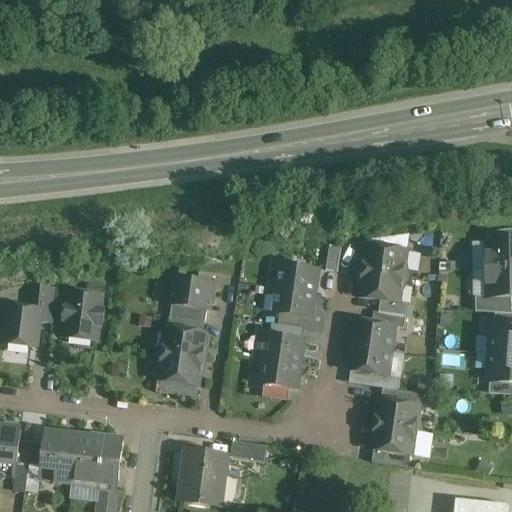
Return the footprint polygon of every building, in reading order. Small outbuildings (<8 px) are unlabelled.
[(511,243),(486,244),(487,273),(511,272),(511,243)] [(341,250),(329,248),(325,272),(337,274),(341,250)] [(407,254),(365,248),(361,274),(403,280),(407,254)] [(317,273),(279,267),(277,284),(276,291),(314,297),(317,273)] [(511,272),(487,273),(487,299),(487,301),(511,300),(511,272)] [(403,280),(361,274),(358,299),(380,303),(399,306),(399,305),(403,280)] [(214,287),(172,281),(168,307),(172,308),(207,313),(210,313),(214,287)] [(55,291),(42,289),(39,313),(41,313),(39,324),(51,326),(55,291)] [(314,297),(276,291),(275,298),(272,315),(310,320),(314,297)] [(101,299),(70,295),(68,308),(66,308),(64,323),(66,324),(64,340),(96,343),(98,327),(102,328),(104,312),(100,312),(101,299)] [(511,300),(487,301),(487,299),(475,300),(476,314),(495,316),(511,317),(511,300)] [(399,306),(380,303),(378,315),(405,319),(407,306),(399,305),(399,306)] [(207,313),(172,308),(170,320),(205,325),(207,313)] [(39,313),(8,309),(4,345),(36,349),(39,324),(41,313),(39,313)] [(378,315),(373,314),(371,326),(395,329),(403,330),(405,319),(378,315)] [(511,317),(495,316),(494,328),(511,329),(511,317)] [(205,325),(170,320),(168,331),(203,337),(205,325)] [(371,326),(358,324),(356,339),(352,338),(350,348),(391,354),(395,329),(371,326)] [(511,329),(494,328),(493,340),(490,340),(489,356),(511,357),(511,329)] [(168,331),(165,331),(161,357),(203,363),(207,337),(203,337),(168,331)] [(303,344),(265,338),(262,355),(261,362),(299,367),(303,344)] [(391,354),(350,348),(349,358),(353,359),(351,374),(388,379),(391,354)] [(107,356),(96,354),(92,386),(104,387),(107,356)] [(511,357),(489,356),(488,372),(491,373),(490,384),(511,385),(511,357)] [(203,363),(161,357),(157,382),(199,388),(203,363)] [(299,367),(261,362),(260,368),(258,385),(296,391),(299,367)] [(438,374),(425,374),(422,390),(436,391),(438,374)] [(511,385),(490,384),(489,396),(511,398),(511,385)] [(418,396),(383,391),(381,402),(416,408),(418,396)] [(381,402),(377,402),(373,427),(416,433),(420,408),(416,408),(381,402)] [(416,433),(373,427),(370,452),(373,453),(409,458),(413,458),(416,433)] [(21,431),(0,428),(0,475),(2,458),(17,460),(19,443),(21,431)] [(78,438),(45,434),(44,446),(41,463),(57,465),(54,484),(72,486),(78,438)] [(123,442),(91,438),(90,440),(78,438),(72,486),(85,488),(85,489),(117,493),(123,442)] [(19,443),(17,460),(17,465),(29,466),(32,444),(19,443)] [(44,446),(32,444),(29,466),(41,468),(41,463),(44,446)] [(265,449),(233,444),(230,461),(263,466),(265,449)] [(409,458),(373,453),(372,465),(407,470),(409,458)] [(227,459),(186,454),(179,504),(220,509),(227,459)] [(25,495),(25,493),(29,466),(17,465),(13,493),(25,495)] [(41,468),(29,466),(25,493),(37,495),(41,468)] [(420,511),(446,511),(448,499),(455,500),(457,479),(433,477),(432,489),(423,488),(420,511)] [(508,511),(508,508),(455,503),(454,511),(508,511)]
